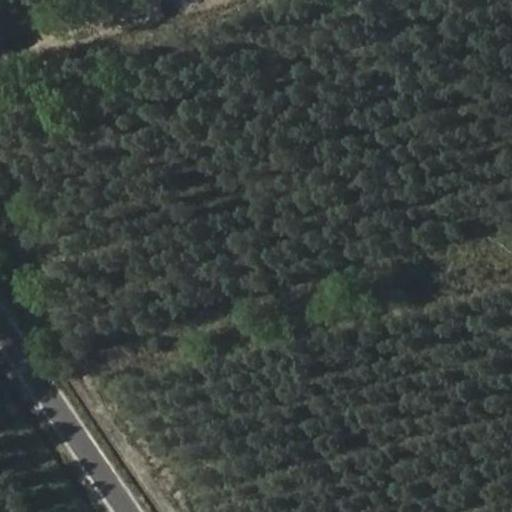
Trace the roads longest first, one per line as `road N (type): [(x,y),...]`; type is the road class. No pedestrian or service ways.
road 1 (tertiary): [(135,511),(0,315)]
road 2 (track): [(0,59),(207,0)]
